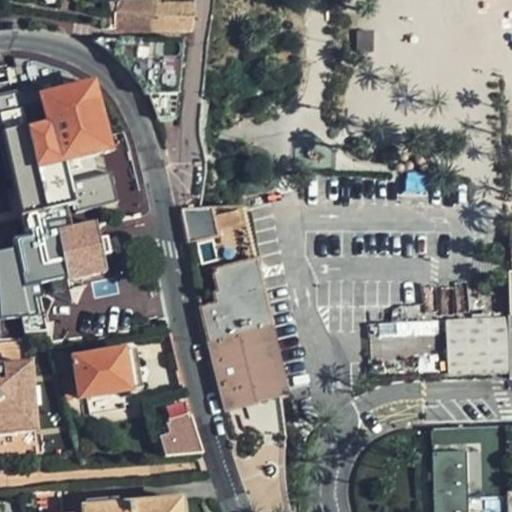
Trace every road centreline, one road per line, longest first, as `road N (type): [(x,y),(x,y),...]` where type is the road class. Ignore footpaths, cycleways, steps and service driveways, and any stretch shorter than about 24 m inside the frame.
road 1 (secondary): [(231,511),(193,385),(138,115),(114,78),(78,52),(35,39),(0,40)]
road 2 (residential): [(511,393),(422,395),(385,403),(347,426),(327,459),(327,511)]
